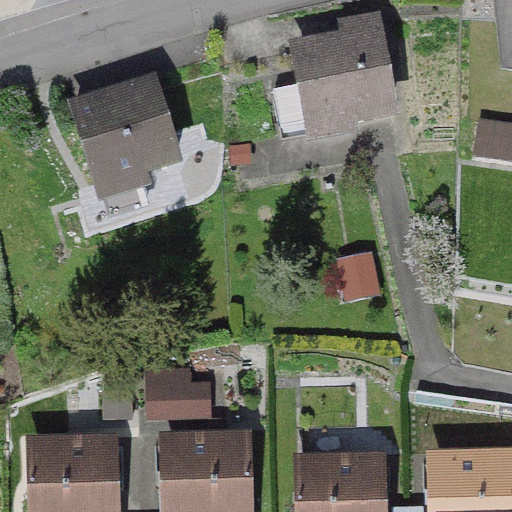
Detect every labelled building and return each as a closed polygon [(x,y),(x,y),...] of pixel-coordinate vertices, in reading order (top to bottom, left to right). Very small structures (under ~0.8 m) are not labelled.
[(306,128),(385,114),(369,22),(334,28),(338,46),(314,50),(314,52),(293,56),(296,73),(264,78),(275,136),(306,130),(306,128)] [(91,186),(172,162),(150,91),(119,101),(118,98),(91,107),(92,109),(69,116),(91,186)] [(511,131),(477,126),(472,158),(511,163),(511,131)] [(99,424),(127,423),(126,394),(98,395),(99,424)] [(140,394),(141,422),(168,422),(167,394),(140,394)] [(164,447),(165,511),(239,511),(237,445),(164,447)] [(31,511),(106,511),(105,449),(31,450),(31,511)] [(432,491),(432,511),(506,511),(505,463),(432,465),(432,491)] [(299,511),(372,511),(372,467),(298,469),(299,511)]
